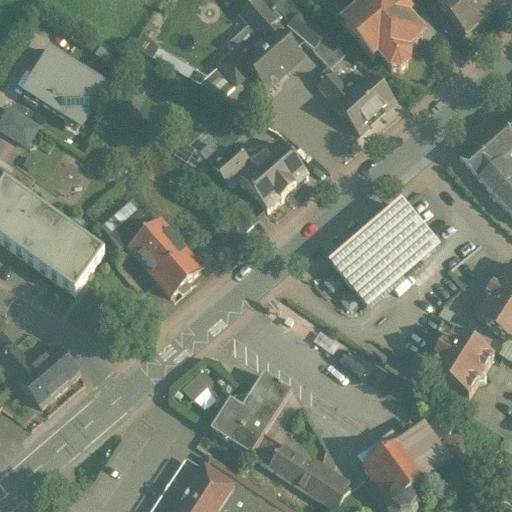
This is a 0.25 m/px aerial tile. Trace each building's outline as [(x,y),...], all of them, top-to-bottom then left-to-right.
[(418,38),(385,0),(379,0),(357,19),(354,16),(341,27),(344,31),(343,31),(372,64),(377,60),(390,75),(400,76),(407,70),(407,60),(400,52),(416,38),(417,39),(418,38)] [(440,0),(436,4),(464,38),(508,0),(440,0)] [(270,6),(262,13),(255,5),(241,19),(257,37),(219,70),(235,89),(250,76),(265,94),(301,62),(279,36),(281,34),(276,28),(279,25),(270,15),(275,11),(270,6)] [(326,39),(300,17),(288,27),(314,50),(326,39)] [(131,68),(100,50),(94,59),(112,70),(105,80),(119,90),(131,68)] [(74,71),(50,56),(25,96),(53,115),(65,95),(60,92),(74,71)] [(327,72),(316,82),(320,87),(332,77),(327,72)] [(53,115),(82,132),(108,92),(84,77),(70,98),(65,95),(53,115)] [(370,80),(350,97),(332,77),(320,87),(317,90),(335,111),(334,112),(359,139),(359,138),(393,107),(394,107),(370,80)] [(39,130),(7,111),(0,123),(0,135),(26,152),(39,130)] [(511,114),(459,161),(478,183),(510,155),(511,153),(511,114)] [(278,147),(251,171),(233,151),(221,161),(226,166),(216,175),(211,170),(210,170),(211,171),(230,193),(239,184),(267,216),(308,180),(278,147)] [(511,157),(510,155),(478,183),(495,202),(511,219),(511,157)] [(211,170),(201,158),(190,168),(204,177),(211,171),(210,170),(211,170)] [(103,258),(4,187),(0,193),(0,245),(74,298),(103,258)] [(258,225),(241,205),(228,217),(228,218),(229,217),(244,236),(244,237),(258,225)] [(402,210),(332,270),(354,296),(366,310),(436,250),(402,210)] [(200,274),(159,226),(154,231),(141,216),(128,228),(140,242),(128,252),(132,257),(169,300),(169,301),(170,302),(201,275),(200,274)] [(128,228),(110,243),(126,262),(132,257),(128,252),(140,242),(128,228)] [(511,267),(497,289),(493,287),(487,297),(490,299),(476,321),(485,327),(484,328),(507,343),(508,341),(511,344),(511,267)] [(493,362),(454,338),(446,351),(442,348),(441,350),(435,360),(434,360),(433,362),(438,364),(429,378),(468,402),(478,387),(486,385),(486,374),(493,362)] [(79,379),(55,351),(32,371),(14,350),(0,361),(0,364),(17,384),(41,412),(79,379)] [(182,393),(193,405),(212,386),(201,375),(182,393)] [(245,415),(229,404),(210,435),(250,460),(264,439),(291,396),(263,378),(263,380),(266,382),(245,415)] [(449,438),(450,434),(449,430),(447,426),(443,424),(439,423),(435,424),(432,426),(429,430),(429,434),(430,438),(432,442),(436,444),(440,445),(444,444),(447,441),(449,438)] [(422,430),(399,447),(363,473),(372,485),(365,491),(380,511),(424,511),(423,510),(423,506),(420,506),(418,495),(429,487),(427,485),(450,468),(422,430)] [(317,474),(264,439),(250,460),(303,495),(317,475),(317,474)] [(463,456),(464,452),(463,448),(460,445),(457,442),(453,442),(449,443),(445,445),(443,448),(442,453),(443,457),(446,460),(449,462),(453,463),(457,462),(461,460),(463,456)] [(284,511),(207,461),(200,472),(203,474),(200,479),(196,479),(187,492),(189,496),(186,500),(183,498),(178,505),(181,508),(178,511),(284,511)] [(178,511),(181,508),(178,505),(183,498),(186,500),(189,496),(187,492),(196,479),(200,479),(203,474),(200,472),(186,463),(154,511),(178,511)] [(349,496),(317,475),(303,495),(328,511),(338,511),(347,499),(349,496)] [(353,511),(357,506),(347,499),(338,511),(353,511)]
